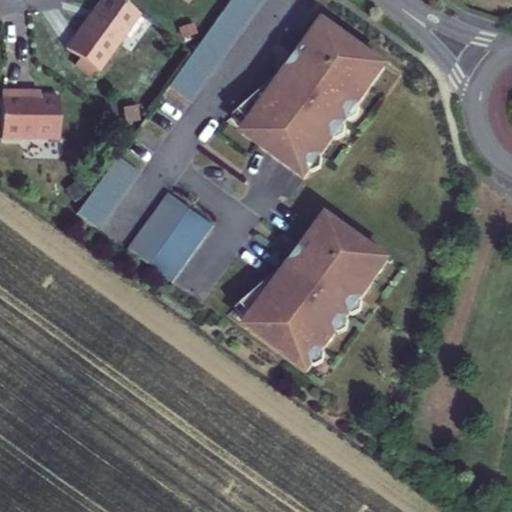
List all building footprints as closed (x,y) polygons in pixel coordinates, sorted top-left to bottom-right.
[(140,15),(119,0),(101,0),(66,49),(98,72),(140,15)] [(264,0),(229,0),(168,86),(191,103),(264,0)] [(361,88),(379,64),(323,23),(290,67),(289,67),(238,111),(254,129),(249,135),(247,139),(304,180),(368,93),(361,88)] [(386,69),(379,64),(361,88),(368,93),(386,69)] [(28,93),(1,93),(1,140),(58,140),(58,98),(39,98),(28,98),(28,93)] [(233,116),(249,135),(254,129),(238,111),(233,116)] [(117,157),(76,214),(99,230),(140,173),(117,157)] [(214,227),(169,194),(128,251),(173,283),(214,227)] [(292,260),(241,304),(257,322),(252,329),(249,332),(307,374),(371,286),(364,282),(382,257),(326,216),(293,261),(292,260)] [(389,262),(382,257),(364,282),(371,286),(389,262)] [(235,310),(252,329),(257,322),(241,304),(235,310)]
